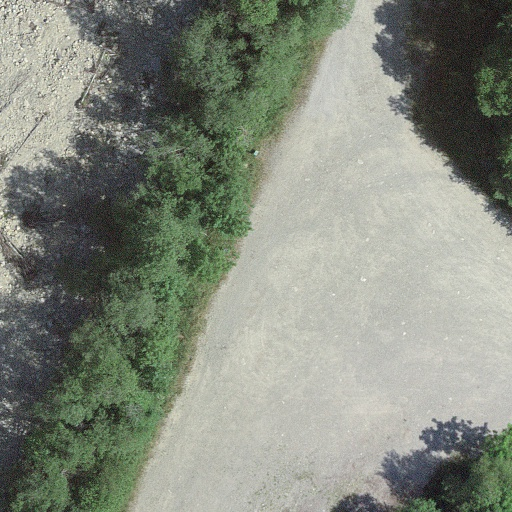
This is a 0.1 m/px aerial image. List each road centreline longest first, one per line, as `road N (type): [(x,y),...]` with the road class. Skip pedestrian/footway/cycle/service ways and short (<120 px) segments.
road 1 (track): [(367,0),(162,511)]
road 2 (track): [(511,285),(388,121),(338,85)]
